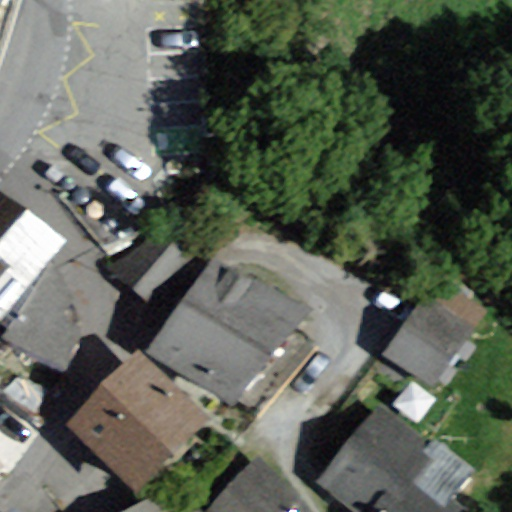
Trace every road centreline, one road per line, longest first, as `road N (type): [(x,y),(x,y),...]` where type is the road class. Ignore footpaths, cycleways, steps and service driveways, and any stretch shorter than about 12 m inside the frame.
road 1 (residential): [(0,511),(90,390),(106,331),(72,239),(0,160)]
road 2 (tertiary): [(0,134),(30,67),(43,0)]
